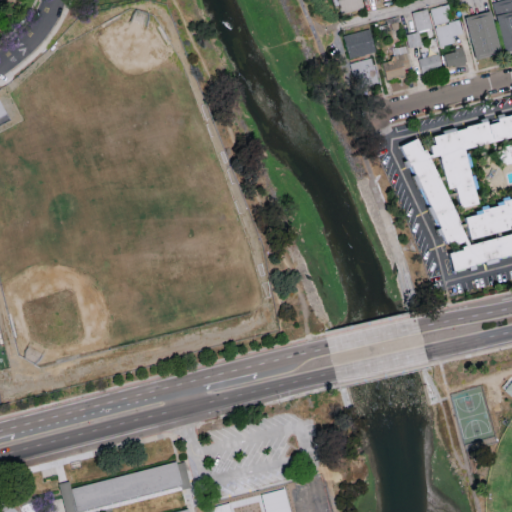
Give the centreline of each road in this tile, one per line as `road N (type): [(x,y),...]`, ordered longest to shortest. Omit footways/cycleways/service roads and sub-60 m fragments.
road 1 (primary): [(0,458),(182,413)]
road 2 (primary): [(175,386),(12,427)]
road 3 (primary): [(182,413),(334,373)]
road 4 (residential): [(382,115),(511,80)]
